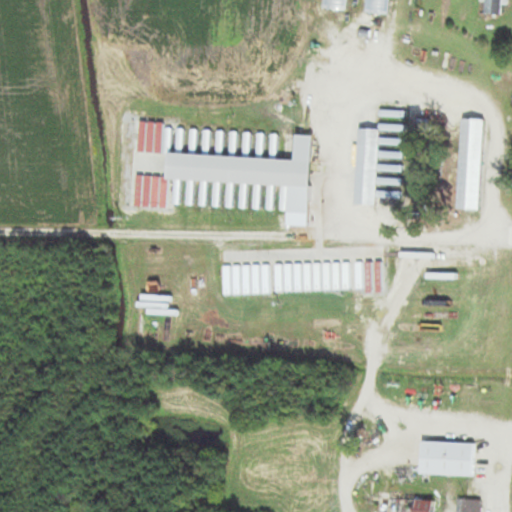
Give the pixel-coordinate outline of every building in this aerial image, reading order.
[(389,0),(367,0),(367,11),(389,13),(389,0)] [(502,14),(502,0),(485,0),(485,14),(502,14)] [(481,210),(484,119),(462,119),(459,209),(481,210)] [(377,205),(380,129),(358,128),(356,204),(377,205)] [(295,160),(170,154),(169,180),(311,186),(314,136),(297,135),(295,160)] [(421,475),(473,477),(474,444),(422,442),(421,475)] [(433,511),(435,501),(379,498),(378,511),(433,511)] [(481,511),(482,499),(460,499),(459,511),(481,511)]
